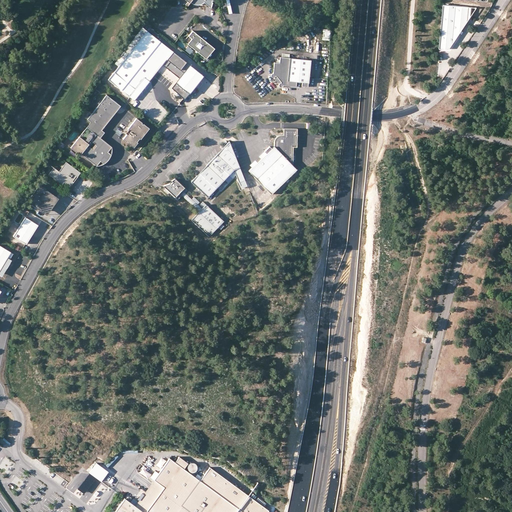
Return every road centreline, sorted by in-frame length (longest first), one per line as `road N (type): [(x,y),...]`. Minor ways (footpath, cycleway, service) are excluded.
road 1 (primary): [(338,409),(373,0)]
road 2 (primary): [(362,0),(318,406)]
road 3 (track): [(354,511),(420,223),(394,115)]
road 4 (tertiary): [(423,511),(424,412),(452,285),(468,239),(511,192)]
road 5 (tertiary): [(213,112),(185,126),(136,178),(61,225),(11,309),(0,346)]
road 6 (tertiary): [(502,0),(450,79),(413,110),(375,116),(239,109)]
road 7 (primary): [(341,269),(315,511)]
road 8 (track): [(0,149),(38,124),(103,9)]
